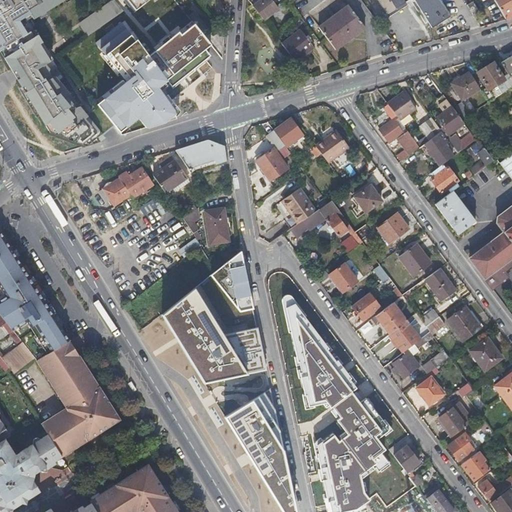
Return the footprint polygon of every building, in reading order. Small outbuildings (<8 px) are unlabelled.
[(0,0),(0,48),(3,47),(8,54),(4,56),(12,70),(43,51),(38,44),(42,41),(38,34),(33,37),(25,23),(28,21),(25,15),(36,9),(39,14),(61,0),(0,0)] [(82,25),(88,35),(90,34),(125,10),(117,0),(82,25)] [(272,0),(259,0),(252,6),(264,19),(278,7),(277,6),(272,0)] [(440,0),(377,0),(390,18),(416,2),(435,31),(453,20),(440,0)] [(511,0),(495,0),(506,19),(511,15),(511,0)] [(474,18),(481,14),(475,4),(469,8),(474,18)] [(349,5),(319,27),(336,49),(366,27),(349,5)] [(198,9),(189,15),(205,37),(213,32),(198,9)] [(152,40),(165,30),(153,15),(140,25),(152,40)] [(285,45),(297,59),(314,45),(302,28),(297,31),(299,34),(285,45)] [(168,29),(145,45),(159,65),(182,49),(168,29)] [(299,34),(297,31),(283,42),(285,45),(299,34)] [(108,48),(122,66),(129,61),(140,74),(152,65),(127,34),(108,48)] [(61,56),(71,69),(99,48),(89,35),(61,56)] [(43,51),(45,50),(47,49),(42,41),(38,44),(43,51)] [(269,72),(283,63),(273,46),(258,55),(269,72)] [(200,49),(193,54),(204,70),(211,65),(200,49)] [(12,70),(18,79),(37,68),(40,73),(47,69),(46,66),(53,62),(45,50),(43,51),(12,70)] [(511,79),(511,55),(510,56),(501,62),(508,74),(511,79)] [(89,67),(94,78),(89,80),(96,95),(122,83),(110,57),(89,67)] [(37,68),(18,79),(49,130),(52,127),(56,134),(84,143),(100,131),(102,134),(114,125),(98,104),(85,114),(57,80),(63,76),(53,62),(46,66),(47,69),(40,73),(37,68)] [(493,62),(485,67),(502,94),(511,86),(511,79),(508,74),(503,77),(493,62)] [(502,94),(485,67),(477,72),(487,88),(482,91),(489,102),(502,94)] [(477,83),(470,72),(451,83),(462,99),(480,88),(477,83)] [(185,76),(163,93),(165,96),(177,87),(183,94),(193,86),(185,76)] [(181,95),(177,89),(166,96),(179,116),(206,99),(198,85),(181,95)] [(403,92),(387,103),(399,120),(409,114),(416,109),(403,92)] [(155,101),(145,108),(153,121),(164,115),(155,101)] [(462,102),(455,107),(462,117),(468,112),(462,102)] [(464,124),(452,106),(436,118),(448,135),(464,124)] [(409,114),(399,120),(403,125),(413,119),(409,114)] [(441,130),(432,118),(420,127),(425,135),(428,139),(441,130)] [(290,119),(275,130),(286,144),(296,138),(298,140),(304,136),(290,119)] [(397,155),(401,160),(418,146),(419,146),(416,142),(413,138),(406,129),(402,132),(392,119),(379,129),(389,142),(396,137),(406,149),(397,155)] [(328,163),(350,147),(337,130),(335,130),(329,135),(329,137),(324,140),(323,139),(315,145),(320,151),(328,163)] [(442,132),(441,130),(428,139),(419,146),(418,146),(426,158),(431,154),(440,166),(443,163),(453,155),(445,144),(449,141),(442,132)] [(428,139),(425,135),(416,142),(419,146),(428,139)] [(449,142),(457,153),(468,144),(465,141),(460,145),(455,138),(449,142)] [(206,140),(175,150),(188,169),(193,166),(215,159),(216,164),(226,161),(224,146),(206,140)] [(486,165),(493,160),(479,141),(470,147),(475,154),(477,152),(486,165)] [(315,145),(314,144),(310,147),(316,154),(320,151),(315,145)] [(273,148),(255,161),(269,181),(287,168),(273,148)] [(153,176),(162,190),(165,193),(186,178),(175,161),(153,176)] [(449,193),(453,190),(459,185),(456,181),(458,180),(448,166),(446,167),(443,163),(440,166),(432,172),(435,176),(431,179),(441,193),(445,189),(449,193)] [(130,195),(132,198),(152,185),(141,168),(128,176),(126,173),(118,177),(119,179),(130,195)] [(130,195),(119,179),(103,189),(110,199),(114,205),(130,195)] [(370,184),(354,196),(365,211),(381,199),(370,184)] [(283,200),(299,222),(315,211),(299,188),(283,200)] [(106,201),(110,199),(103,189),(99,191),(106,201)] [(449,193),(435,203),(457,233),(475,220),(453,190),(449,193)] [(162,194),(152,200),(162,215),(171,208),(162,194)] [(331,199),(327,202),(324,204),(315,211),(299,222),(290,228),(296,238),(324,217),(338,236),(351,226),(331,199)] [(511,205),(496,217),(497,222),(503,231),(496,237),(469,257),(474,264),(493,288),(508,276),(505,271),(511,265),(511,205)] [(182,219),(187,227),(199,219),(198,208),(182,219)] [(223,208),(203,211),(209,244),(229,242),(223,208)] [(397,212),(377,227),(388,243),(408,228),(397,212)] [(369,230),(365,223),(354,231),(359,237),(369,230)] [(0,286),(7,297),(0,301),(0,315),(5,322),(13,332),(28,322),(29,325),(48,313),(51,311),(5,239),(0,231),(0,286)] [(352,235),(342,243),(349,253),(360,244),(352,235)] [(416,243),(399,256),(413,275),(430,262),(416,243)] [(344,263),(330,274),(342,291),(357,280),(344,263)] [(382,264),(374,269),(382,282),(390,277),(382,264)] [(215,378),(264,372),(262,359),(263,352),(259,346),(257,328),(246,330),(245,325),(241,319),(242,312),(250,307),(243,297),(243,290),(236,281),(236,280),(227,266),(163,310),(164,318),(184,347),(205,351),(210,350),(217,352),(215,360),(202,369),(203,375),(207,382),(208,377),(215,378)] [(455,291),(438,268),(424,278),(441,301),(455,291)] [(275,298),(319,359),(299,373),(318,399),(341,382),(365,415),(365,414),(369,420),(378,413),(288,289),(275,298)] [(368,292),(352,304),(363,320),(380,307),(368,292)] [(392,302),(373,317),(378,322),(380,320),(389,333),(406,320),(392,302)] [(472,316),(474,313),(467,304),(446,320),(461,340),(480,327),(472,316)] [(69,340),(51,311),(48,313),(29,325),(47,354),(69,340)] [(425,325),(438,316),(434,311),(421,320),(425,325)] [(483,324),(474,313),(472,316),(480,327),(483,324)] [(444,324),(438,316),(425,325),(429,331),(432,334),(444,324)] [(406,320),(389,333),(403,351),(408,347),(411,344),(420,338),(406,320)] [(415,347),(427,338),(424,335),(420,338),(411,344),(414,348),(415,347)] [(487,337),(470,350),(483,369),(502,356),(487,337)] [(120,420),(69,340),(47,354),(35,361),(67,410),(42,426),(48,436),(61,456),(85,443),(120,420)] [(23,344),(3,360),(13,374),(14,374),(34,358),(23,344)] [(411,344),(408,347),(413,355),(418,351),(415,347),(414,348),(411,344)] [(293,347),(286,352),(292,361),(299,357),(293,347)] [(408,347),(403,351),(405,354),(415,367),(420,364),(413,355),(408,347)] [(428,372),(449,356),(443,349),(423,365),(428,372)] [(415,367),(405,354),(394,363),(395,365),(391,368),(394,372),(399,369),(404,376),(415,367)] [(511,371),(494,385),(511,407),(511,371)] [(431,376),(417,387),(429,404),(443,393),(431,376)] [(473,389),(467,381),(458,389),(463,396),(466,394),(473,389)] [(479,393),(475,387),(473,389),(466,394),(470,399),(479,393)] [(288,484),(280,436),(258,396),(242,399),(236,402),(237,408),(225,415),(245,452),(244,447),(258,473),(259,479),(265,478),(282,511),(294,511),(294,510),(281,485),(288,484)] [(352,399),(347,403),(355,414),(361,409),(352,399)] [(460,401),(453,407),(457,413),(463,409),(465,407),(460,401)] [(330,445),(350,429),(332,405),(311,420),(330,445)] [(457,413),(453,407),(440,416),(452,433),(471,420),(463,409),(457,413)] [(463,409),(471,420),(473,418),(465,407),(463,409)] [(395,436),(389,424),(395,421),(390,412),(372,420),(383,442),(395,436)] [(483,430),(489,425),(483,417),(477,422),(483,430)] [(396,422),(390,426),(396,435),(402,431),(396,422)] [(33,475),(61,456),(48,436),(17,457),(17,461),(15,462),(2,441),(8,437),(0,423),(0,511),(6,511),(39,492),(32,480),(26,479),(27,474),(33,475)] [(464,432),(448,444),(459,460),(473,449),(465,438),(467,436),(464,432)] [(394,456),(407,473),(419,462),(407,445),(394,456)] [(324,447),(318,450),(325,464),(331,461),(324,447)] [(479,450),(462,463),(474,480),(489,469),(483,460),(485,459),(479,450)] [(325,453),(313,460),(339,510),(351,503),(325,453)] [(382,462),(394,477),(403,470),(391,455),(382,462)] [(89,501),(90,503),(95,511),(176,511),(146,464),(89,501)] [(408,495),(419,487),(411,476),(400,485),(408,495)] [(478,485),(490,501),(511,484),(511,483),(508,478),(495,489),(487,479),(478,485)] [(511,490),(510,488),(491,502),(498,511),(509,511),(511,510),(511,490)] [(427,499),(436,511),(452,511),(454,510),(439,490),(427,499)] [(390,509),(404,498),(400,492),(385,503),(390,509)] [(76,511),(52,511),(50,508),(44,511),(95,511),(90,503),(76,511)]
